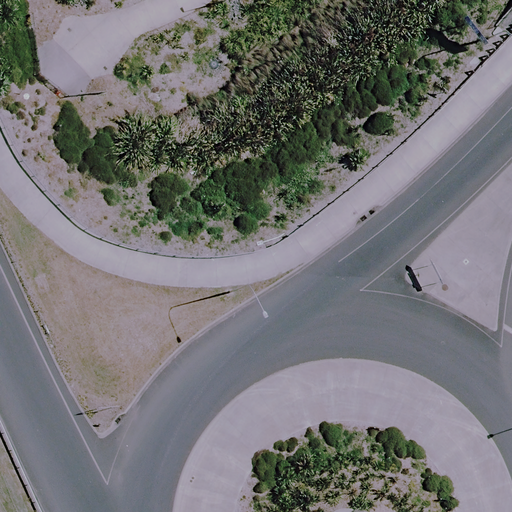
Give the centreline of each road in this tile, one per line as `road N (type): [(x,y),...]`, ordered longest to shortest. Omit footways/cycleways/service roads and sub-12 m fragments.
road 1 (secondary): [(259,320),(363,240),(511,90)]
road 2 (secondary): [(259,320),(329,306),(399,316),(463,347),(511,397)]
road 3 (secondary): [(124,511),(126,472),(153,408),(199,355),(259,320)]
road 4 (motorway): [(84,511),(0,342)]
